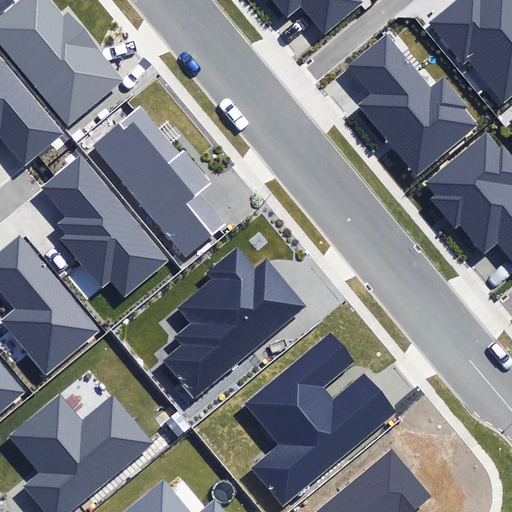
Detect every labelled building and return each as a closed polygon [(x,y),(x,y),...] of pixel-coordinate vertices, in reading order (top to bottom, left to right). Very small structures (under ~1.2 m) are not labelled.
[(22,0),(0,19),(0,42),(70,124),(125,77),(69,12),(64,17),(48,0),(22,0)] [(301,6),(324,33),(361,2),(359,0),(268,0),(285,19),(301,6)] [(511,0),(457,0),(429,23),(463,63),(468,59),(504,103),(511,96),(511,0)] [(375,95),(361,106),(417,173),(476,124),(464,110),(469,106),(444,76),(432,86),(387,33),(384,36),(349,64),(375,95)] [(0,136),(3,134),(28,164),(66,131),(0,56),(0,136)] [(92,146),(186,255),(224,223),(198,192),(208,183),(140,105),(92,146)] [(497,242),(511,259),(511,158),(502,147),(498,150),(485,135),(426,185),(450,214),(448,216),(481,256),(497,242)] [(112,282),(126,298),(170,259),(78,157),(40,190),(67,220),(59,227),(66,235),(60,240),(104,289),(112,282)] [(0,319),(0,320),(47,376),(100,331),(20,236),(0,252),(0,295),(12,309),(0,319)] [(160,360),(193,399),(303,306),(268,265),(255,275),(236,253),(209,275),(213,279),(178,308),(191,323),(171,340),(176,346),(160,360)] [(251,471),(283,509),(394,412),(363,376),(334,401),(323,389),(355,361),(330,333),(248,405),(282,444),(251,471)] [(0,415),(28,392),(0,358),(0,415)] [(22,487),(42,511),(69,511),(153,442),(115,397),(82,424),(60,397),(12,436),(41,471),(22,487)] [(314,511),(416,511),(435,496),(393,447),(314,511)] [(224,511),(214,500),(199,511),(191,511),(165,480),(126,511),(224,511)]
